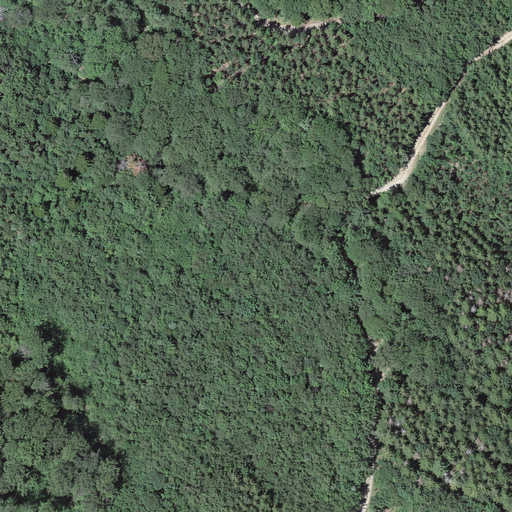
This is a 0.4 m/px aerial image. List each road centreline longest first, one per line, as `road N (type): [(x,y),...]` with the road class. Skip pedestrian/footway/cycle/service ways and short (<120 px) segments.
road 1 (track): [(361,511),(378,399),(370,337),(340,236),(345,218),(360,200),(405,178),(453,85),(511,35)]
road 2 (track): [(406,0),(291,31),(257,20),(238,0)]
